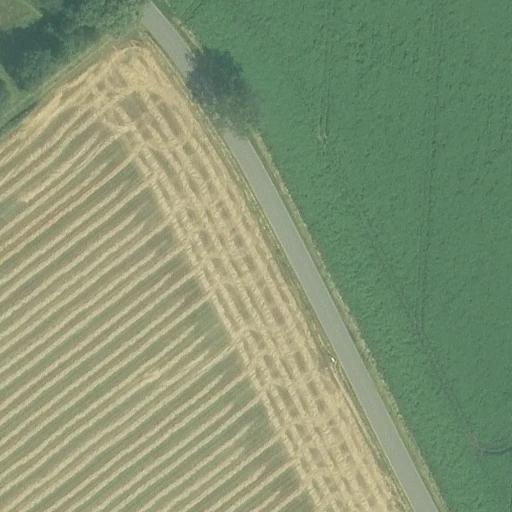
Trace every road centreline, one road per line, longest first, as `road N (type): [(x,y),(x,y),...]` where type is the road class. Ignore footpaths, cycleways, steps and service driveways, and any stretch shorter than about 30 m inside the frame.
road 1 (tertiary): [(426,511),(245,152),(138,0)]
road 2 (track): [(0,117),(144,6)]
